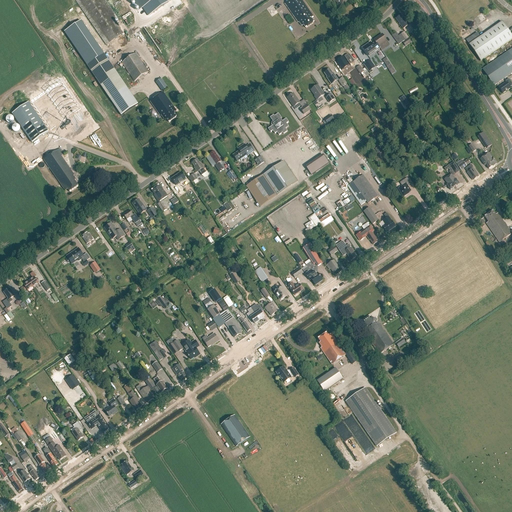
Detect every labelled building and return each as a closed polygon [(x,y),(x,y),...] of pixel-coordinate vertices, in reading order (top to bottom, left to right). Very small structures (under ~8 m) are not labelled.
[(104,0),(75,0),(107,46),(123,34),(120,30),(121,29),(120,28),(119,29),(114,21),(118,19),(104,0)] [(171,0),(133,0),(140,9),(143,8),(148,16),(171,0)] [(302,26),(304,25),(306,28),(314,23),(311,18),(313,17),(310,13),(311,13),(301,0),(291,0),(285,4),(298,22),(299,22),(302,26)] [(477,21),(484,17),(481,12),(474,17),(477,21)] [(401,16),(396,19),(403,29),(409,25),(404,18),(403,19),(401,16)] [(478,33),(466,41),(469,45),(480,61),(511,39),(511,36),(502,22),(480,37),(478,33)] [(382,34),(373,40),(375,43),(378,46),(386,41),(382,34)] [(408,38),(403,42),(404,44),(405,46),(411,42),(409,40),(408,38)] [(370,43),(362,48),(366,54),(373,50),(374,52),(380,49),(378,46),(375,43),(372,45),(370,43)] [(511,49),(482,69),(494,86),(511,73),(511,49)] [(87,66),(121,116),(138,104),(104,54),(87,66)] [(122,64),(135,82),(149,72),(136,54),(122,64)] [(383,64),(378,57),(373,61),(376,67),(379,65),(380,66),(383,64)] [(341,58),(337,60),(338,61),(337,62),(342,70),(349,66),(343,58),(342,59),(341,58)] [(324,73),(329,80),(328,80),(331,84),(337,79),(335,76),(334,77),(330,70),(324,73)] [(343,78),(338,81),(342,86),(343,86),(346,84),(347,83),(343,78)] [(161,79),(156,83),(163,92),(168,88),(161,79)] [(499,88),(503,94),(510,88),(510,87),(511,85),(511,83),(509,79),(505,81),(506,83),(499,88)] [(31,102),(51,131),(81,110),(61,81),(31,102)] [(315,96),(314,97),(317,100),(324,95),(317,86),(311,90),(315,96)] [(151,102),(150,102),(156,110),(160,116),(161,115),(165,121),(167,119),(169,123),(177,117),(174,113),(177,111),(163,93),(151,102)] [(287,98),(293,107),(300,103),(293,94),(287,98)] [(326,98),(329,103),(335,99),(331,94),(326,98)] [(409,104),(404,96),(400,99),(405,106),(409,104)] [(29,103),(13,115),(33,144),(49,132),(29,103)] [(300,109),(304,115),(310,110),(307,105),(300,109)] [(281,119),(278,114),(274,117),(274,115),(270,118),(273,122),(272,123),(271,125),(272,126),(268,129),(270,133),(273,131),(275,134),(277,133),(279,136),(282,133),(283,134),(287,132),(285,129),(288,127),(286,124),(288,122),(286,119),(282,122),(281,119)] [(331,115),(324,120),(327,124),(334,119),(331,115)] [(298,128),(305,135),(308,133),(301,125),(298,128)] [(478,136),(487,148),(492,145),(483,133),(478,136)] [(239,151),(233,156),(237,162),(247,155),(247,156),(254,151),(250,145),(246,148),(244,144),(238,149),(239,151)] [(68,190),(70,193),(79,186),(75,181),(76,180),(74,176),(75,175),(62,157),(64,155),(60,149),(44,160),(66,191),(68,190)] [(214,152),(209,155),(216,165),(221,162),(214,152)] [(486,165),(489,169),(492,167),(497,163),(493,158),(493,159),(489,153),(480,159),(485,166),(486,165)] [(260,156),(255,160),(258,166),(264,162),(260,156)] [(199,171),(202,175),(204,177),(208,174),(207,172),(206,172),(203,168),(204,168),(201,164),(200,164),(197,160),(192,163),(195,168),(197,172),(199,171)] [(284,161),(246,187),(260,207),(298,182),(284,161)] [(221,162),(216,165),(215,165),(220,172),(224,169),(223,169),(225,168),(221,162)] [(463,162),(458,166),(461,170),(467,166),(466,165),(464,162),(463,162)] [(450,172),(449,173),(451,176),(452,175),(453,176),(459,172),(460,171),(454,163),(449,166),(444,169),(446,172),(449,170),(450,172)] [(473,178),(474,180),(478,177),(477,176),(478,175),(473,168),(473,169),(472,168),(473,167),(471,165),(465,169),(468,172),(467,173),(472,179),(473,178)] [(234,179),(237,177),(233,170),(229,173),(231,177),(232,177),(234,179)] [(176,186),(186,179),(181,173),(171,179),(176,186)] [(189,177),(193,183),(198,179),(195,173),(189,177)] [(447,185),(450,190),(459,184),(456,179),(455,180),(453,176),(452,175),(451,176),(445,180),(448,185),(447,185)] [(361,206),(366,202),(368,204),(378,197),(363,176),(347,186),(361,206)] [(398,189),(401,193),(403,197),(407,195),(407,194),(411,191),(408,187),(411,184),(407,178),(400,183),(402,186),(398,189)] [(161,190),(159,186),(152,190),(155,195),(154,196),(159,202),(167,197),(162,189),(161,190)] [(139,213),(141,215),(147,211),(143,205),(141,206),(138,200),(133,203),(139,213)] [(167,210),(162,202),(158,205),(163,212),(167,210)] [(153,208),(148,212),(152,218),(157,215),(153,208)] [(364,212),(373,224),(378,221),(369,208),(364,212)] [(135,214),(133,215),(130,211),(123,215),(127,220),(131,217),(134,220),(133,220),(135,224),(136,223),(138,226),(142,224),(135,214)] [(484,217),(488,223),(486,224),(499,243),(511,234),(511,229),(510,231),(497,214),(496,215),(493,211),(484,217)] [(383,227),(386,232),(395,226),(391,221),(388,218),(389,217),(386,213),(384,215),(386,219),(383,221),(386,225),(383,227)] [(225,229),(237,221),(235,218),(223,225),(225,229)] [(354,232),(359,228),(353,221),(349,224),(354,232)] [(116,237),(118,240),(125,236),(120,229),(117,232),(111,223),(105,228),(112,239),(116,237)] [(377,242),(376,241),(378,240),(372,232),(374,231),(370,226),(356,236),(360,241),(365,238),(364,236),(366,235),(369,241),(370,240),(373,245),(377,243),(377,242)] [(84,237),(83,238),(87,244),(94,240),(89,233),(88,234),(87,233),(83,236),(84,237)] [(346,254),(351,261),(356,257),(353,253),(354,252),(349,245),(346,247),(343,242),(336,246),(343,256),(346,254)] [(127,249),(129,251),(131,254),(136,250),(133,247),(134,247),(133,245),(127,249)] [(338,251),(335,247),(328,252),(331,256),(338,251)] [(79,262),(82,260),(83,262),(82,263),(85,267),(89,264),(87,261),(90,259),(87,254),(83,256),(78,249),(67,257),(68,258),(66,259),(66,260),(68,263),(69,263),(70,262),(72,264),(77,261),(79,262)] [(315,264),(317,267),(322,264),(314,250),(307,255),(313,265),(315,264)] [(334,261),(327,266),(329,270),(331,269),(333,273),(339,269),(334,261)] [(89,265),(94,274),(99,271),(93,263),(89,265)] [(267,279),(260,268),(255,272),(262,283),(267,279)] [(300,268),(292,274),(295,278),(303,273),(300,268)] [(311,280),(315,285),(322,280),(318,273),(316,275),(314,273),(310,271),(305,275),(310,281),(311,280)] [(29,281),(33,287),(38,283),(35,277),(36,276),(33,272),(30,274),(33,278),(29,281)] [(20,289),(22,292),(26,289),(27,291),(33,287),(29,281),(23,285),(24,286),(20,289)] [(43,284),(49,292),(52,290),(46,282),(43,284)] [(288,286),(291,290),(295,296),(303,290),(299,284),(295,287),(292,283),(288,286)] [(275,292),(280,300),(287,296),(281,287),(275,292)] [(3,302),(8,309),(12,306),(10,303),(13,301),(11,299),(16,296),(10,288),(4,292),(8,299),(3,302)] [(265,289),(261,291),(267,299),(271,297),(265,289)] [(215,303),(221,299),(215,290),(209,294),(215,303)] [(166,304),(168,302),(165,298),(163,300),(162,298),(156,302),(161,308),(162,307),(165,311),(169,308),(166,304)] [(228,308),(233,305),(228,298),(223,301),(228,308)] [(221,300),(217,303),(223,311),(227,309),(221,300)] [(208,310),(214,319),(220,315),(214,306),(211,302),(205,306),(208,310)] [(274,308),(275,307),(272,303),(265,308),(267,312),(268,312),(271,316),(277,312),(274,308)] [(251,308),(259,320),(264,317),(261,312),(263,310),(259,305),(252,310),(251,308)] [(251,319),(254,324),(259,320),(251,308),(247,310),(249,313),(247,314),(251,320),(251,319)] [(225,312),(226,314),(221,318),(226,326),(227,326),(230,330),(230,331),(235,338),(240,334),(238,331),(242,329),(228,309),(225,312)] [(241,317),(238,319),(247,332),(251,330),(245,322),(241,317)] [(375,318),(373,320),(371,317),(361,324),(365,329),(363,331),(379,355),(393,345),(378,323),(377,324),(375,322),(377,321),(375,318)] [(210,329),(211,331),(217,327),(213,322),(208,326),(208,327),(206,328),(208,331),(210,329)] [(352,365),(356,362),(348,351),(345,354),(331,334),(328,336),(326,333),(318,339),(320,343),(319,344),(321,348),(320,349),(331,365),(345,355),(352,365)] [(204,341),(208,347),(213,344),(213,345),(219,341),(214,334),(207,339),(206,336),(203,339),(204,341)] [(183,349),(181,347),(177,341),(174,343),(171,339),(166,343),(169,347),(175,355),(183,349)] [(395,343),(398,348),(405,343),(402,339),(395,343)] [(196,357),(200,354),(196,348),(199,346),(195,340),(189,344),(188,342),(181,347),(183,349),(184,349),(186,352),(186,353),(188,356),(188,357),(189,357),(191,360),(196,356),(196,357)] [(156,342),(149,346),(156,356),(159,353),(163,359),(167,357),(164,353),(166,352),(164,350),(162,351),(156,342)] [(399,357),(395,360),(400,366),(404,363),(399,357)] [(152,365),(158,373),(162,370),(157,362),(152,365)] [(172,369),(175,373),(177,375),(178,375),(181,379),(186,375),(179,364),(172,369)] [(276,373),(284,383),(293,376),(295,378),(298,375),(294,369),(290,371),(290,372),(288,373),(284,367),(276,373)] [(342,379),(335,368),(316,381),(324,392),(342,379)] [(73,376),(66,381),(73,390),(80,385),(73,376)] [(157,385),(162,393),(167,389),(162,382),(161,383),(157,377),(154,380),(157,385)] [(151,390),(152,390),(157,396),(161,394),(156,388),(149,379),(145,382),(151,390)] [(144,398),(148,403),(154,399),(150,394),(151,394),(147,387),(143,390),(140,385),(136,388),(144,399),(144,398)] [(365,388),(346,402),(377,447),(396,433),(365,388)] [(130,401),(133,406),(137,411),(142,407),(139,402),(132,391),(128,394),(132,400),(130,401)] [(126,403),(121,396),(117,399),(122,406),(126,403)] [(111,406),(105,411),(109,417),(117,411),(114,407),(117,405),(114,400),(109,403),(111,406)] [(97,425),(100,430),(101,429),(104,434),(109,430),(99,416),(88,424),(91,429),(97,425)] [(221,425),(235,447),(249,438),(235,416),(221,425)] [(21,425),(29,438),(34,435),(25,422),(21,425)] [(72,433),(78,441),(84,437),(79,430),(82,429),(77,423),(73,426),(76,430),(72,433)] [(340,424),(335,427),(342,439),(350,434),(345,426),(342,427),(340,424)] [(356,463),(331,426),(325,430),(337,448),(336,449),(349,468),(356,463)] [(19,432),(14,435),(19,442),(24,439),(19,432)] [(58,457),(60,461),(66,456),(59,445),(57,447),(51,438),(46,442),(56,458),(58,457)] [(51,463),(54,467),(58,465),(56,461),(53,457),(47,448),(43,451),(47,456),(46,457),(51,463)] [(25,463),(28,461),(31,465),(34,463),(31,459),(30,459),(26,453),(21,457),(25,463)] [(40,465),(45,474),(49,471),(44,463),(44,462),(39,455),(35,458),(40,465)] [(122,464),(123,466),(120,467),(126,476),(133,470),(126,461),(122,464)] [(15,463),(10,466),(13,471),(19,467),(15,463)] [(35,469),(34,470),(32,465),(28,468),(31,472),(30,473),(32,476),(33,476),(36,481),(40,478),(37,474),(38,474),(35,469)] [(24,471),(19,474),(25,483),(30,479),(24,471)] [(134,475),(137,480),(144,475),(141,471),(134,475)] [(13,484),(15,488),(16,488),(19,492),(23,490),(20,486),(21,486),(13,476),(10,478),(14,484),(13,484)]
